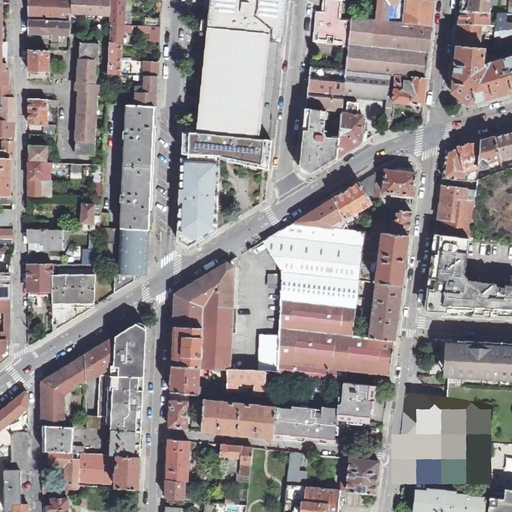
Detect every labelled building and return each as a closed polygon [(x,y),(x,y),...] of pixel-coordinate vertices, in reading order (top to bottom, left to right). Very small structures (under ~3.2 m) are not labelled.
[(29,0),(30,20),(71,22),(72,13),(71,0),(29,0)] [(71,0),(72,13),(110,15),(110,0),(71,0)] [(110,24),(127,25),(128,22),(123,21),(124,0),(110,0),(110,15),(110,24)] [(203,0),(202,8),(210,9),(209,19),(202,19),(200,35),(208,35),(204,78),(199,125),(198,125),(197,125),(196,126),(196,127),(196,128),(196,129),(197,130),(198,131),(198,132),(259,138),(259,136),(267,137),(277,42),(282,42),(286,0),(203,0)] [(323,0),(322,12),(316,11),(314,27),(313,41),(327,43),(328,37),(334,38),(333,43),(348,45),(351,19),(341,18),(342,0),(323,0)] [(377,0),(376,19),(388,21),(389,3),(398,4),(398,0),(377,0)] [(406,0),(404,22),(432,25),(434,0),(432,0),(406,0)] [(489,12),(490,0),(461,0),(460,11),(489,12)] [(490,12),(489,12),(460,11),(459,23),(481,24),(489,24),(490,12)] [(494,49),(502,50),(501,47),(511,44),(511,13),(508,13),(497,12),(494,49)] [(351,17),(351,19),(348,45),(345,70),(389,74),(426,78),(428,58),(432,25),(404,22),(388,21),(376,19),(351,17)] [(145,26),(161,26),(161,18),(145,18),(145,26)] [(53,34),(53,40),(59,41),(60,34),(71,35),(71,22),(30,20),(30,33),(53,34)] [(479,48),(481,24),(459,23),(457,46),(479,48)] [(109,42),(122,42),(123,31),(151,32),(150,41),(160,41),(160,38),(161,26),(145,26),(127,25),(110,24),(109,42)] [(0,85),(8,85),(9,69),(7,69),(7,62),(2,62),(2,57),(7,57),(7,26),(2,26),(0,25),(0,85)] [(85,78),(85,84),(97,85),(100,43),(80,42),(80,52),(82,52),(80,78),(85,78)] [(143,75),(158,76),(159,62),(131,61),(131,59),(122,59),(122,42),(109,42),(108,74),(143,76),(143,75)] [(480,48),(479,48),(457,46),(455,67),(452,92),(467,104),(489,98),(511,91),(511,88),(504,59),(504,56),(492,59),(479,59),(480,48)] [(29,71),(49,71),(49,51),(30,50),(29,71)] [(344,92),(345,70),(311,66),(309,87),(306,108),(327,110),(342,112),(344,92)] [(345,70),(344,92),(387,96),(389,74),(345,70)] [(425,92),(426,78),(389,74),(387,96),(383,132),(392,129),(394,103),(423,106),(425,92)] [(134,105),(155,106),(155,100),(156,93),(158,93),(158,90),(158,84),(158,76),(143,75),(143,86),(135,86),(135,89),(135,92),(134,105)] [(0,96),(10,97),(10,92),(10,85),(8,85),(0,85),(0,96)] [(81,96),(78,153),(95,154),(99,90),(86,91),(86,96),(81,96)] [(0,120),(14,121),(14,97),(10,97),(0,96),(0,120)] [(29,99),(29,124),(44,125),(48,125),(48,107),(58,107),(58,100),(29,99)] [(355,112),(363,113),(363,109),(364,109),(365,104),(356,103),(355,112)] [(121,228),(149,230),(150,211),(153,144),(154,122),(155,106),(134,105),(127,105),(121,228)] [(338,157),(341,118),(336,118),(334,137),(327,136),(326,134),(324,133),(327,110),(306,108),(305,124),(300,167),(311,173),(338,157)] [(361,142),(364,115),(342,113),(341,118),(338,157),(361,142)] [(0,136),(14,136),(14,121),(0,120),(0,136)] [(48,125),(44,125),(43,134),(56,135),(57,135),(58,134),(58,126),(48,125)] [(198,132),(188,132),(187,151),(200,155),(201,150),(218,155),(218,152),(230,153),(230,160),(269,167),(272,139),(259,138),(198,132)] [(500,158),(511,155),(511,132),(494,137),(500,158)] [(490,161),(500,158),(494,137),(481,141),(478,169),(487,168),(489,166),(489,165),(491,164),(490,161)] [(0,150),(0,158),(10,159),(14,159),(14,141),(4,141),(4,151),(0,150)] [(478,169),(481,141),(458,147),(459,148),(447,151),(444,177),(466,180),(467,173),(469,173),(470,170),(469,170),(469,166),(474,165),(472,180),(477,180),(478,178),(478,169)] [(29,145),(29,161),(49,162),(49,145),(29,145)] [(187,151),(186,158),(230,160),(230,153),(218,152),(218,155),(201,150),(200,155),(187,151)] [(0,182),(10,183),(10,159),(0,158),(0,182)] [(220,160),(182,158),(178,240),(189,247),(217,230),(220,160)] [(29,161),(29,180),(48,180),(50,180),(50,166),(53,166),(54,163),(49,162),(29,161)] [(71,176),(79,177),(80,175),(81,175),(82,164),(71,164),(71,176)] [(96,171),(95,183),(104,183),(105,165),(96,165),(95,171),(96,171)] [(377,172),(375,191),(383,191),(383,192),(391,193),(391,195),(413,198),(416,173),(385,170),(385,167),(377,172)] [(511,168),(478,178),(477,180),(477,186),(476,189),(475,200),(476,200),(471,238),(511,243),(511,168)] [(359,183),(372,203),(374,202),(375,191),(377,172),(359,183)] [(29,180),(29,195),(48,196),(48,180),(29,180)] [(0,182),(0,194),(10,195),(10,183),(0,182)] [(334,198),(351,230),(357,230),(348,218),(360,211),(362,213),(364,211),(363,209),(372,203),(359,183),(334,198)] [(475,200),(476,189),(472,189),(443,185),(440,205),(436,234),(471,238),(476,200),(475,200)] [(10,195),(0,194),(0,203),(14,204),(14,195),(10,195)] [(81,230),(100,230),(100,227),(101,227),(102,213),(103,198),(83,197),(81,230)] [(315,210),(321,227),(339,229),(337,221),(340,220),(343,229),(351,230),(334,198),(315,210)] [(0,228),(14,228),(14,209),(0,208),(0,228)] [(371,232),(382,233),(389,234),(392,209),(373,208),(371,232)] [(389,234),(409,236),(412,211),(392,209),(389,234)] [(296,224),(321,227),(315,210),(297,222),(297,221),(295,222),(296,224)] [(101,227),(109,228),(109,213),(102,213),(101,227)] [(281,301),(355,308),(358,281),(360,260),(364,231),(357,230),(351,230),(343,229),(339,229),(321,227),(296,224),(295,222),(263,241),(283,272),(282,275),(282,283),(281,301)] [(99,243),(114,243),(115,228),(109,228),(101,227),(100,227),(100,230),(99,243)] [(0,241),(14,241),(14,228),(0,228),(0,241)] [(45,247),(63,247),(63,229),(47,229),(29,228),(29,241),(45,242),(45,247)] [(127,285),(136,280),(136,274),(144,274),(147,273),(148,267),(149,230),(121,228),(120,274),(116,274),(115,292),(127,285)] [(360,260),(378,262),(382,233),(371,232),(364,231),(360,260)] [(376,282),(402,285),(409,236),(389,234),(382,233),(378,262),(376,282)] [(465,282),(471,238),(436,234),(432,270),(427,311),(447,312),(448,308),(457,309),(495,311),(511,312),(511,288),(498,287),(498,284),(495,284),(495,286),(465,282)] [(84,263),(98,263),(99,248),(85,248),(84,263)] [(376,282),(378,262),(360,260),(358,281),(376,282)] [(95,306),(98,263),(84,263),(59,263),(59,275),(53,274),(53,291),(53,298),(53,331),(95,306)] [(200,368),(229,370),(229,369),(230,369),(230,353),(231,348),(232,319),(233,281),(235,267),(228,263),(176,294),(172,365),(200,368)] [(28,291),(53,291),(53,274),(53,264),(29,264),(28,291)] [(0,272),(0,299),(5,300),(10,300),(10,273),(0,272)] [(269,282),(282,283),(282,275),(269,274),(269,282)] [(369,338),(395,341),(402,285),(376,282),(369,338)] [(278,374),(345,382),(346,370),(359,371),(359,375),(377,377),(377,373),(390,374),(395,341),(369,338),(352,336),(355,308),(281,301),(279,336),(278,371),(278,374)] [(111,428),(142,430),(145,369),(147,329),(136,324),(130,328),(85,355),(86,378),(86,380),(98,373),(100,373),(98,414),(87,413),(87,427),(111,428)] [(0,360),(4,356),(2,354),(7,350),(7,339),(10,339),(10,335),(10,332),(0,331),(0,360)] [(261,335),(259,370),(266,370),(278,371),(279,336),(270,335),(261,335)] [(511,511),(511,342),(509,343),(485,341),(485,342),(485,343),(486,343),(486,346),(480,345),(474,345),(474,342),(474,341),(458,340),(457,341),(458,342),(458,344),(450,344),(448,382),(447,404),(492,409),(488,442),(511,442),(511,488),(492,486),(488,511),(511,511)] [(43,425),(58,426),(58,393),(62,393),(74,386),(74,382),(86,382),(86,380),(86,378),(85,355),(74,362),(74,365),(70,365),(43,382),(43,384),(44,386),(44,392),(43,392),(43,425)] [(198,394),(200,368),(172,365),(172,375),(171,391),(178,392),(198,394)] [(229,369),(229,370),(228,392),(263,396),(263,399),(264,399),(266,370),(259,370),(230,369),(229,369)] [(342,404),(372,408),(374,408),(377,385),(345,382),(342,404)] [(178,392),(171,391),(171,398),(169,426),(187,428),(188,403),(179,402),(180,395),(178,395),(178,392)] [(0,430),(28,407),(28,393),(25,392),(0,412),(0,430)] [(203,414),(202,430),(238,433),(239,403),(204,400),(203,414)] [(408,451),(446,456),(452,406),(415,401),(408,451)] [(239,403),(238,433),(274,437),(276,407),(239,403)] [(338,412),(338,419),(370,423),(372,408),(342,404),(339,404),(338,412)] [(276,407),(274,437),(290,439),(291,436),(320,440),(320,442),(335,444),(338,419),(338,412),(322,410),(322,413),(314,412),(315,409),(285,406),(285,408),(276,407)] [(192,429),(202,430),(203,414),(193,413),(192,429)] [(81,453),(84,453),(84,446),(73,445),(74,427),(63,426),(58,426),(43,425),(43,450),(51,451),(81,453)] [(112,455),(141,456),(141,445),(142,430),(111,428),(110,454),(112,455)] [(28,511),(29,504),(21,504),(21,469),(28,469),(28,432),(15,432),(12,435),(12,469),(5,470),(5,510),(12,510),(12,511),(28,511)] [(167,480),(185,481),(188,481),(190,441),(169,439),(168,460),(167,480)] [(228,471),(238,472),(239,457),(240,446),(222,444),(221,456),(229,457),(228,471)] [(239,457),(238,472),(245,473),(244,481),(249,481),(253,448),(243,446),(242,458),(239,457)] [(66,484),(79,485),(80,480),(81,453),(51,451),(50,463),(58,463),(58,466),(67,467),(66,484)] [(288,484),(306,486),(307,471),(300,470),(301,453),(291,452),(288,484)] [(81,453),(80,480),(110,482),(112,483),(112,473),(111,473),(112,455),(110,454),(84,453),(81,453)] [(131,488),(139,488),(140,470),(141,456),(112,455),(111,473),(112,473),(116,473),(116,479),(117,479),(117,487),(131,488)] [(199,456),(198,468),(206,469),(207,456),(199,456)] [(344,490),(375,494),(380,461),(345,457),(342,488),(344,488),(344,490)] [(166,497),(184,499),(184,493),(185,481),(167,480),(167,486),(166,497)] [(44,492),(53,492),(53,488),(53,483),(43,482),(44,492)] [(338,511),(341,490),(306,486),(288,484),(284,511),(338,511)] [(139,497),(139,488),(131,488),(131,492),(135,496),(139,497)] [(484,511),(486,501),(487,501),(487,498),(469,496),(469,494),(456,493),(456,491),(428,488),(428,490),(416,489),(410,489),(409,494),(406,494),(405,504),(414,505),(413,511),(484,511)] [(227,503),(234,504),(235,496),(227,495),(227,503)] [(234,504),(247,505),(248,497),(235,496),(234,504)] [(52,511),(68,511),(68,498),(52,499),(52,505),(47,506),(47,511),(52,511)] [(245,511),(247,505),(234,504),(227,503),(204,501),(203,511),(196,511),(191,511),(245,511)]
